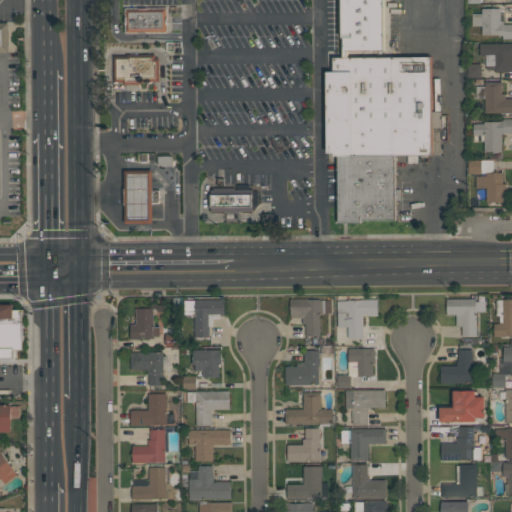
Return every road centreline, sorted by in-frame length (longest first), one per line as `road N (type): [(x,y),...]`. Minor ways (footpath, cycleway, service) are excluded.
road 1 (primary): [(85,256),(80,0)]
road 2 (primary): [(236,267),(470,265)]
road 3 (primary): [(51,256),(48,484)]
road 4 (residential): [(258,339),(259,511)]
road 5 (residential): [(414,340),(413,511)]
road 6 (primary): [(85,282),(206,280),(236,267)]
road 7 (primary): [(236,267),(204,254),(85,256)]
road 8 (primary): [(84,396),(85,256)]
road 9 (primary): [(50,131),(51,256)]
